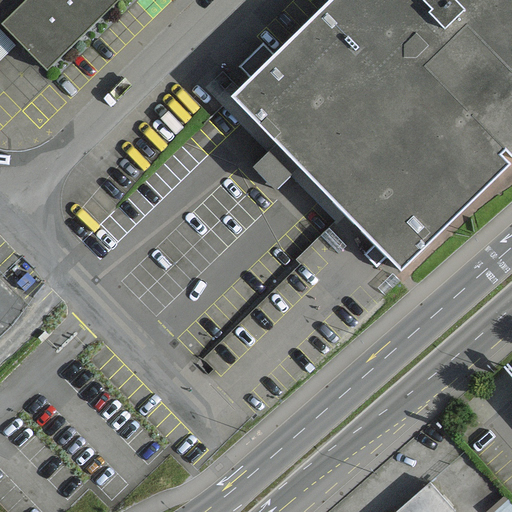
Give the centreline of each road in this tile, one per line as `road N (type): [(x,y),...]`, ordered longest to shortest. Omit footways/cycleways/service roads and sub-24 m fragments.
road 1 (primary): [(511,252),(206,511)]
road 2 (unclassified): [(223,0),(6,211),(0,205)]
road 3 (primary): [(282,511),(511,312)]
road 4 (unknown): [(33,373),(137,471)]
